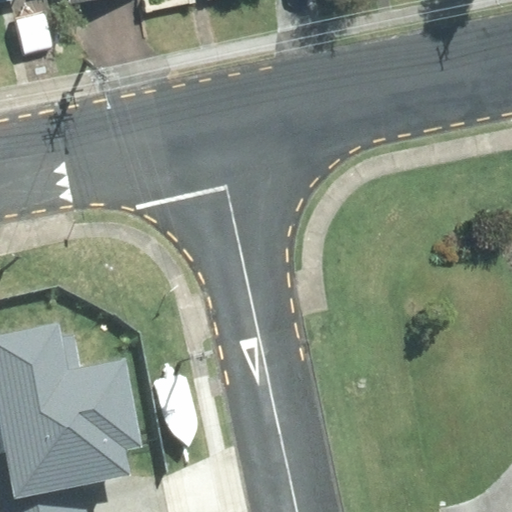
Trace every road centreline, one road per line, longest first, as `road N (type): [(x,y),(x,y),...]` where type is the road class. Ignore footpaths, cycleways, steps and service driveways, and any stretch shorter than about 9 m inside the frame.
road 1 (residential): [(209,128),(295,511)]
road 2 (tertiary): [(209,128),(511,62)]
road 3 (tertiary): [(0,168),(209,128)]
